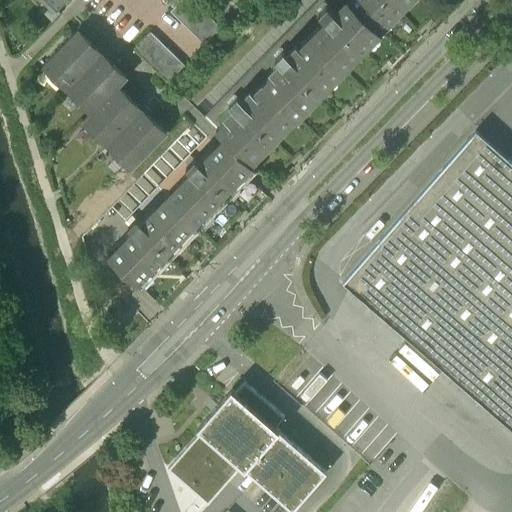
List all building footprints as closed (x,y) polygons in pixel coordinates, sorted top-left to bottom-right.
[(221,28),(193,0),(181,0),(170,11),(205,45),(221,28)] [(281,62),(253,91),(250,89),(241,98),(238,95),(229,104),(235,110),(216,129),(223,135),(252,163),(411,0),(348,0),(337,12),(327,3),(319,11),(325,17),(299,44),(296,41),(287,51),(284,47),(275,56),(281,62)] [(76,30),(43,64),(92,112),(117,86),(125,78),(76,30)] [(150,32),(134,48),(168,82),(185,65),(150,32)] [(92,112),(84,120),(132,167),(165,133),(117,86),(92,112)] [(511,161),(475,129),(342,280),(511,430),(511,161)] [(252,163),(223,135),(219,140),(198,160),(195,156),(186,165),(190,169),(176,183),(178,185),(168,195),(166,193),(165,194),(200,228),(201,227),(196,222),(210,207),(212,209),(224,196),(228,200),(230,198),(226,194),(244,176),(248,179),(253,174),(258,169),(252,163)] [(154,205),(141,219),(137,215),(128,224),(132,229),(119,242),(121,244),(111,255),(108,252),(107,254),(139,285),(140,283),(138,281),(153,266),(155,268),(167,255),(170,259),(172,257),(169,254),(181,241),(179,239),(194,224),(199,229),(200,228),(165,194),(164,195),(166,197),(156,207),(154,205)] [(284,415),(244,380),(235,391),(275,426),(284,415)] [(235,391),(231,388),(197,426),(201,430),(241,465),(245,468),(278,429),(275,426),(235,391)] [(326,471),(278,429),(245,468),(292,509),(326,471)] [(241,465),(201,430),(168,467),(208,502),(241,465)]
